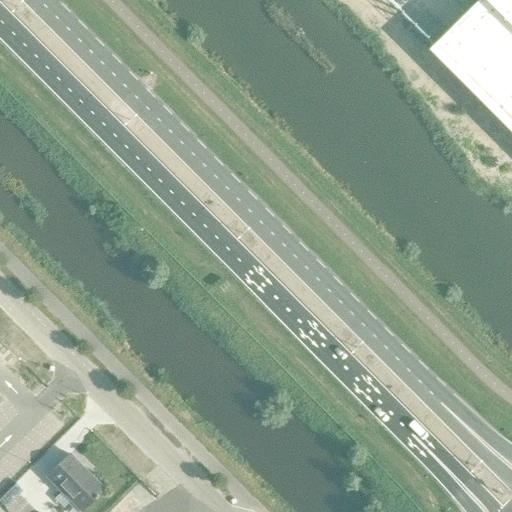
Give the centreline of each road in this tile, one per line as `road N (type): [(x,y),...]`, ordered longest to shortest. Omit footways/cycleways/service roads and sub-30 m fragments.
road 1 (secondary): [(0,23),(450,474)]
road 2 (secondary): [(479,440),(38,0)]
road 3 (unclassified): [(221,511),(0,291)]
